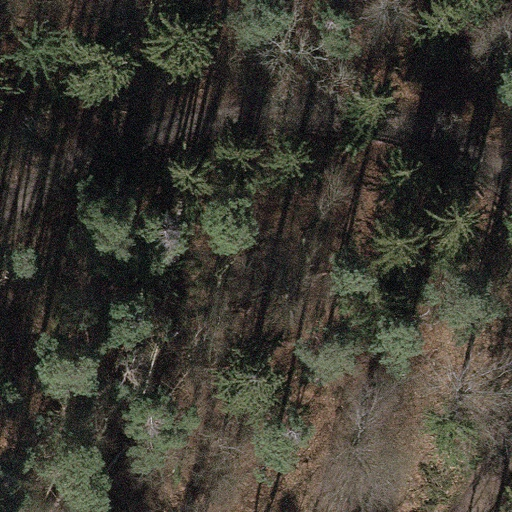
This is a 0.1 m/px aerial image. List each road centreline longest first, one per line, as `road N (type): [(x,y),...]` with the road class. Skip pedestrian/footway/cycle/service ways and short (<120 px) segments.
road 1 (track): [(288,109),(138,131),(0,228)]
road 2 (track): [(511,171),(458,135),(288,109)]
